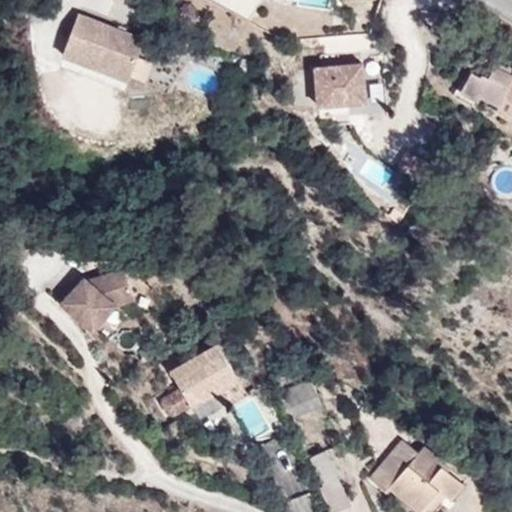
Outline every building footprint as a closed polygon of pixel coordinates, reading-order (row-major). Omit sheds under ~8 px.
[(155,39),(91,20),(86,19),(72,65),(141,85),(155,39)] [(362,64),(311,65),(311,111),(363,110),(362,64)] [(493,98),(505,105),(510,95),(511,96),(511,67),(509,66),(502,77),(481,74),(472,92),(491,102),(493,98)] [(99,261),(75,289),(106,316),(130,289),(147,284),(137,253),(103,265),(99,261)] [(253,366),(232,328),(186,355),(208,392),(253,366)] [(289,381),(295,396),(312,390),(304,375),(289,381)] [(337,404),(330,384),(312,390),(295,396),(305,419),(337,404)] [(167,417),(185,409),(176,390),(158,398),(167,417)] [(257,401),(238,405),(245,436),(264,431),(257,401)] [(415,483),(444,450),(454,439),(436,424),(429,433),(413,419),(377,461),(395,477),(400,470),(415,483)] [(443,511),(460,494),(473,503),(484,490),(465,472),(467,470),(444,450),(415,483),(409,489),(433,511),(443,511)] [(341,496),(348,511),(370,511),(359,488),(341,496)] [(465,511),(473,503),(460,494),(443,511),(465,511)]
